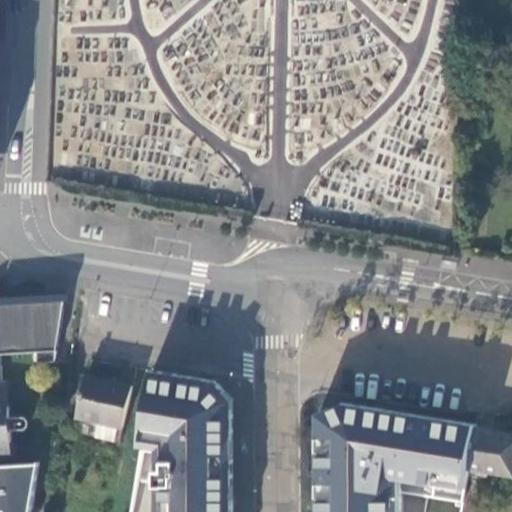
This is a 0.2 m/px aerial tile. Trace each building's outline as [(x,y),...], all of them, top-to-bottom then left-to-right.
[(461,34),(460,54),(477,54),(477,34),(461,34)] [(41,347),(44,347),(44,346),(61,346),(69,298),(71,298),(70,291),(62,291),(62,294),(40,295),(12,298),(12,296),(2,295),(2,286),(5,283),(5,279),(0,282),(0,511),(35,511),(43,459),(0,462),(0,455),(23,454),(16,378),(11,378),(8,350),(41,347)] [(44,346),(44,347),(41,347),(40,355),(44,356),(59,359),(61,349),(61,346),(44,346)] [(112,376),(90,371),(81,412),(85,413),(82,428),(120,437),(123,422),(126,422),(136,382),(112,376)] [(146,374),(127,511),(235,511),(237,399),(221,382),(146,374)] [(366,408),(316,400),(317,511),(394,511),(410,413),(366,408)] [(511,427),(503,426),(485,423),(483,436),(478,463),(511,469),(511,427)] [(427,436),(413,434),(406,476),(431,481),(434,469),(445,471),(476,476),(478,463),(483,436),(447,430),(429,427),(427,436)] [(441,492),(472,499),(476,476),(445,471),(441,492)]
